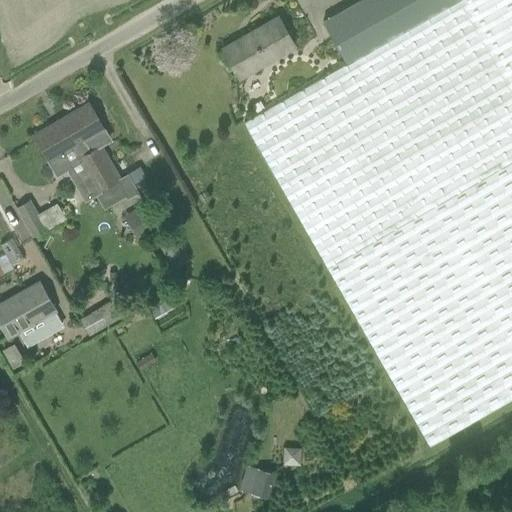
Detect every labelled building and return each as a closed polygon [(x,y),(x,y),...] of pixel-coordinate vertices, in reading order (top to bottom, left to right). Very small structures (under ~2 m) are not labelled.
[(245,122),(430,445),(511,397),(511,0),(360,0),(323,22),(346,64),(245,122)] [(294,45),(278,17),(246,35),(247,37),(244,39),(239,41),(238,40),(222,49),(238,77),(294,45)] [(109,139),(89,104),(34,136),(57,176),(70,168),(73,174),(70,176),(76,188),(84,202),(96,196),(103,209),(125,197),(126,199),(139,192),(128,173),(118,179),(99,145),(109,139)] [(139,167),(128,173),(134,184),(146,177),(139,167)] [(18,205),(33,235),(66,219),(59,203),(39,212),(32,199),(18,205)] [(159,228),(145,203),(124,215),(139,240),(159,228)] [(175,238),(159,247),(171,266),(186,256),(175,238)] [(38,283),(0,304),(0,325),(7,338),(55,311),(38,283)] [(177,294),(150,310),(155,320),(183,304),(177,294)] [(97,309),(106,326),(123,316),(114,300),(97,309)] [(135,362),(140,371),(156,362),(151,353),(135,362)] [(276,473),(258,468),(250,493),(268,499),(276,473)]
